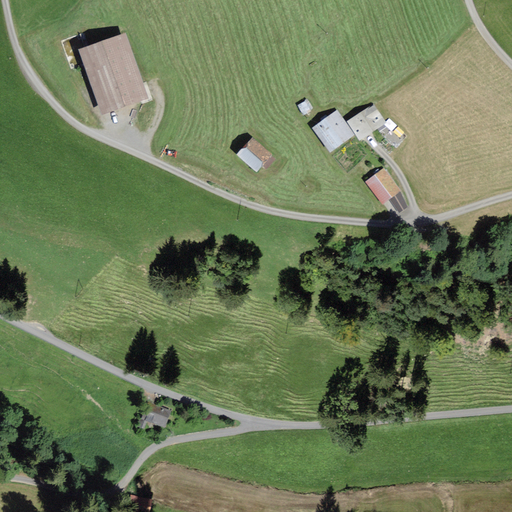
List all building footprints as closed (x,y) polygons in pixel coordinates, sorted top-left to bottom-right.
[(121,41),(87,53),(106,108),(141,96),(137,85),(121,41)] [(373,105),(349,121),(359,137),(383,121),(373,105)] [(342,139),(351,132),(344,124),(336,112),(315,127),(332,151),(344,142),(342,139)] [(267,165),(273,158),(251,139),(239,153),(256,168),(262,161),(267,165)] [(385,171),(369,183),(382,200),(391,194),(400,212),(407,207),(398,188),(385,171)] [(158,409),(159,407),(149,404),(144,419),(153,422),(155,419),(164,422),(168,412),(158,409)] [(146,511),(149,502),(132,497),(128,509),(138,511),(146,511)]
